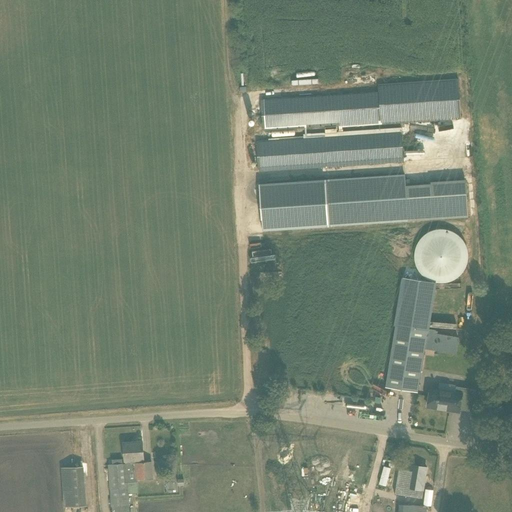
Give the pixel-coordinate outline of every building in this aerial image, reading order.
[(458,79),(400,83),(379,84),(380,92),(261,100),(263,131),(382,123),(460,118),(458,79)] [(328,166),(399,162),(404,161),(402,132),(256,142),(258,171),(321,167),(322,172),(328,171),(328,166)] [(404,175),(259,185),(262,231),(407,221),(404,175)] [(428,276),(438,280),(448,280),(456,276),(463,270),(468,261),(469,252),(466,241),(459,232),(449,227),(437,227),(427,231),(419,240),(415,250),(416,260),(420,269),(428,276)] [(387,386),(418,391),(424,349),(427,331),(435,281),(404,276),(387,386)] [(458,343),(459,338),(436,334),(437,332),(427,331),(424,349),(456,354),(458,343)] [(427,406),(459,412),(462,394),(430,389),(427,406)] [(129,506),(127,482),(126,470),(136,469),(137,479),(153,478),(151,462),(144,463),(143,442),(123,443),(125,464),(109,465),(112,507),(129,506)] [(71,467),(62,468),(64,511),(86,511),(83,466),(74,467),(74,465),(71,465),(71,467)] [(408,488),(423,490),(426,468),(411,465),(410,473),(403,471),(400,492),(408,493),(408,488)]
